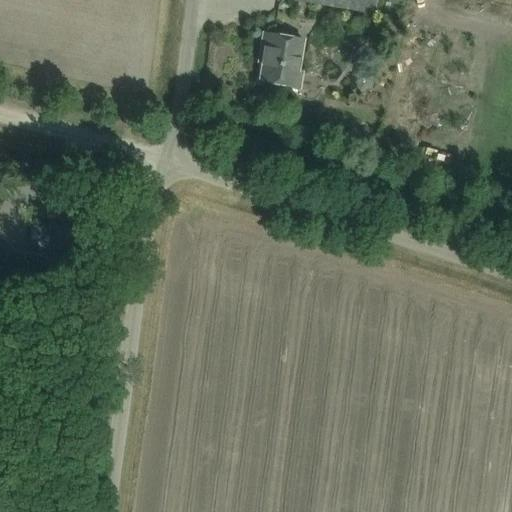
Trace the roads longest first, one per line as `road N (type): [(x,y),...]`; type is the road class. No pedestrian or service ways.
road 1 (unclassified): [(163,159),(511,277)]
road 2 (unclassified): [(107,511),(151,185),(163,159)]
road 3 (track): [(0,115),(163,159)]
road 4 (unclassified): [(163,159),(193,0)]
